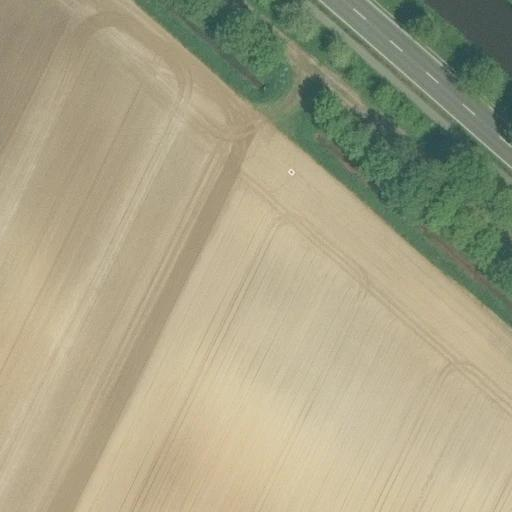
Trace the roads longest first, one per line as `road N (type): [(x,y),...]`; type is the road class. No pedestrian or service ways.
road 1 (track): [(511,249),(225,0)]
road 2 (primary): [(338,0),(511,149)]
